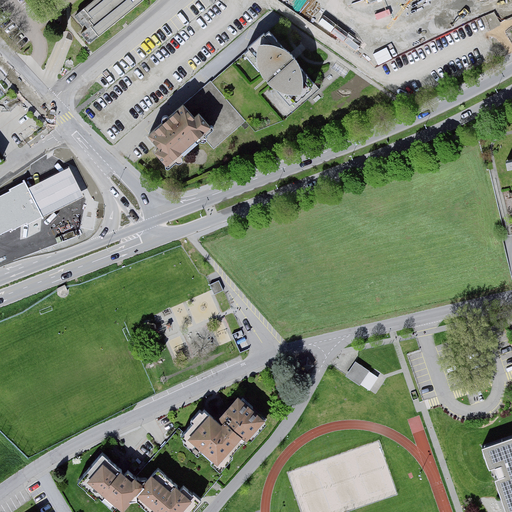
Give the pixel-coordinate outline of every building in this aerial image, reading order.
[(94,0),(75,16),(86,28),(81,32),(90,41),(139,0),(94,0)] [(315,83),(270,30),(249,47),(294,100),(315,83)] [(195,116),(183,103),(144,137),(166,162),(210,125),(199,112),(195,116)] [(11,194),(0,199),(0,230),(27,217),(30,223),(74,201),(55,163),(8,187),(11,194)] [(66,285),(59,289),(63,296),(70,293),(66,285)] [(314,366),(307,355),(297,362),(295,368),(298,373),(304,373),(314,366)] [(379,379),(357,363),(347,377),(370,393),(379,379)] [(264,420),(238,398),(218,420),(204,409),(185,432),(222,463),(251,428),(255,431),(264,420)] [(222,463),(185,432),(179,427),(136,478),(143,484),(158,466),(199,501),(227,467),(222,463)] [(511,511),(511,437),(480,449),(488,469),(493,467),(497,479),(493,480),(504,511),(511,511)] [(121,510),(136,492),(143,484),(136,478),(110,457),(107,461),(100,455),(79,480),(97,496),(101,492),(121,510)] [(188,511),(199,501),(158,466),(143,484),(136,492),(159,511),(188,511)] [(159,511),(136,492),(121,510),(119,511),(159,511)]
